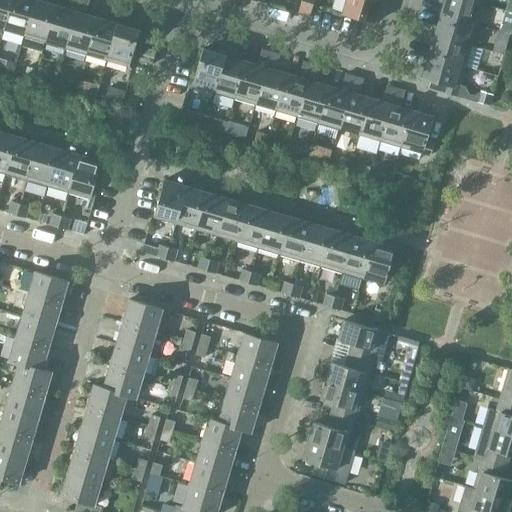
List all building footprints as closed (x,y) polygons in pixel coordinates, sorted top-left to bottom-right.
[(0,0),(0,29),(3,30),(12,0),(0,0)] [(12,0),(3,30),(24,36),(35,0),(12,0)] [(35,0),(24,36),(45,43),(56,6),(44,3),(45,0),(35,0)] [(45,43),(66,49),(80,0),(70,0),(67,9),(56,6),(45,43)] [(80,0),(66,49),(87,55),(97,18),(86,15),(90,0),(80,0)] [(302,0),(298,13),(310,17),(314,0),(302,0)] [(386,3),(374,0),(346,0),(343,14),(374,24),(378,12),(383,14),(386,3)] [(431,0),(444,4),(440,15),(477,26),(483,5),(465,0),(431,0)] [(87,55),(107,61),(123,9),(113,6),(109,22),(97,18),(87,55)] [(123,9),(107,61),(129,67),(140,31),(127,27),(132,12),(123,9)] [(422,22),(419,31),(471,47),(477,26),(440,15),(437,27),(422,22)] [(432,45),(428,56),(465,67),(471,47),(419,31),(416,41),(432,45)] [(192,86),(214,92),(229,40),(220,38),(216,53),(203,49),(192,86)] [(214,92),(235,98),(246,62),(234,58),(239,43),(229,40),(214,92)] [(143,47),(139,62),(153,70),(156,51),(143,47)] [(235,98),(256,104),(271,53),(262,50),(257,65),(246,62),(235,98)] [(256,104),(276,111),(287,74),(276,71),(280,55),(271,53),(256,104)] [(465,67),(428,56),(425,68),(419,66),(416,77),(431,81),(447,86),(445,93),(456,97),(465,67)] [(276,111),(297,117),(312,65),(303,62),(299,77),(287,74),(276,111)] [(297,117),(318,123),(329,86),(317,83),(322,68),(312,65),(297,117)] [(341,90),(329,86),(318,123),(339,129),(354,77),(345,74),(341,90)] [(339,129),(360,135),(370,99),(359,95),(363,80),(354,77),(339,129)] [(429,89),(445,93),(447,86),(431,81),(429,89)] [(382,102),(370,99),(360,135),(380,141),(396,89),(387,87),(382,102)] [(112,89),(109,98),(122,102),(125,93),(112,89)] [(380,141),(401,147),(412,111),(400,107),(405,92),(396,89),(380,141)] [(412,111),(401,147),(431,156),(434,144),(427,142),(435,112),(425,108),(423,114),(412,111)] [(0,172),(7,174),(17,137),(0,132),(0,172)] [(7,174),(27,180),(38,143),(17,137),(7,174)] [(59,149),(38,143),(27,180),(48,186),(59,149)] [(48,186),(69,192),(80,155),(59,149),(48,186)] [(80,155),(69,192),(91,199),(101,162),(80,155)] [(154,217),(176,224),(186,187),(165,180),(154,217)] [(176,224),(196,230),(207,193),(186,187),(176,224)] [(196,230),(217,236),(228,199),(207,193),(196,230)] [(217,236),(238,242),(249,205),(228,199),(217,236)] [(8,213),(17,216),(20,204),(11,202),(8,213)] [(17,216),(25,218),(29,207),(20,204),(17,216)] [(238,242),(258,248),(269,211),(249,205),(238,242)] [(258,248),(280,254),(291,217),(269,211),(258,248)] [(49,225),(58,228),(61,216),(53,214),(49,225)] [(61,216),(58,228),(67,230),(70,219),(61,216)] [(280,254),(301,260),(312,224),(291,217),(280,254)] [(332,230),(312,224),(301,260),(321,267),(332,230)] [(332,230),(321,267),(342,273),(353,236),(332,230)] [(342,273),(363,279),(374,242),(353,236),(342,273)] [(374,242),(363,279),(385,285),(395,248),(374,242)] [(156,257),(165,259),(169,248),(160,245),(156,257)] [(165,259),(174,262),(177,251),(169,248),(165,259)] [(198,269),(206,272),(210,260),(201,258),(198,269)] [(210,260),(206,272),(215,274),(218,263),(210,260)] [(239,281),(248,284),(252,272),(243,270),(239,281)] [(68,282),(35,272),(28,295),(61,304),(68,282)] [(248,284),(257,287),(261,275),(252,272),(248,284)] [(281,294),(290,296),(293,285),(285,282),(281,294)] [(293,285),(290,296),(299,299),(302,287),(293,285)] [(323,306),(331,308),(335,297),(326,294),(323,306)] [(28,295),(22,317),(55,326),(61,304),(28,295)] [(331,308),(340,311),(344,299),(335,297),(331,308)] [(129,300),(123,323),(156,332),(162,310),(129,300)] [(373,321),(382,323),(385,312),(376,309),(373,321)] [(22,317),(16,338),(49,348),(55,326),(22,317)] [(352,344),(348,355),(372,362),(380,365),(389,334),(344,321),(338,340),(352,344)] [(123,323),(116,344),(149,354),(156,332),(123,323)] [(187,330),(184,341),(193,343),(196,333),(187,330)] [(244,334),(238,356),(271,366),(277,343),(244,334)] [(199,345),(208,347),(211,337),(202,335),(199,345)] [(9,361),(18,364),(19,363),(42,370),(49,348),(16,338),(9,361)] [(181,351),(190,353),(193,343),(184,341),(181,351)] [(116,344),(110,366),(143,376),(149,354),(116,344)] [(208,347),(199,345),(196,355),(205,358),(208,347)] [(332,363),(326,381),(364,392),(372,362),(348,355),(345,367),(332,363)] [(271,366),(238,356),(231,378),(264,388),(271,366)] [(18,364),(12,385),(45,395),(52,372),(42,370),(19,363),(18,364)] [(110,366),(104,388),(127,396),(136,399),(143,376),(110,366)] [(511,370),(509,369),(500,400),(511,403),(511,370)] [(171,384),(180,387),(183,377),(174,374),(171,384)] [(186,388),(195,391),(198,381),(189,378),(186,388)] [(225,400),(258,410),(264,388),(231,378),(225,400)] [(334,404),(331,415),(355,422),(364,392),(326,381),(321,400),(334,404)] [(180,387),(171,384),(168,394),(177,397),(180,387)] [(12,385),(6,407),(39,417),(45,395),(12,385)] [(87,407),(120,417),(127,396),(104,388),(94,385),(87,407)] [(195,391),(186,388),(183,399),(192,401),(195,391)] [(492,398),(483,427),(511,435),(511,403),(500,400),(492,398)] [(258,410),(225,400),(218,421),(218,422),(242,429),(241,430),(251,433),(258,410)] [(6,407),(0,427),(0,429),(32,439),(39,417),(6,407)] [(81,429),(114,439),(120,417),(87,407),(81,429)] [(148,426),(157,428),(160,418),(151,415),(148,426)] [(314,423),(308,441),(354,454),(362,425),(355,422),(331,415),(327,427),(314,423)] [(218,421),(209,418),(202,441),(235,451),(241,430),(242,429),(218,422),(218,421)] [(163,430),(172,433),(175,422),(166,420),(163,430)] [(157,428),(148,426),(145,436),(154,438),(157,428)] [(474,457),(482,460),(506,467),(510,455),(511,455),(511,435),(483,427),(474,457)] [(0,429),(0,453),(26,461),(32,439),(0,429)] [(114,439),(81,429),(74,451),(107,461),(114,439)] [(172,433),(163,430),(160,440),(169,443),(172,433)] [(202,441),(196,463),(229,473),(235,451),(202,441)] [(354,454),(308,441),(303,460),(316,463),(313,475),(337,482),(345,484),(354,454)] [(107,461),(74,451),(68,473),(101,483),(107,461)] [(26,461),(0,453),(0,486),(2,478),(19,483),(26,461)] [(135,469),(144,472),(147,462),(138,459),(135,469)] [(482,460),(473,490),(511,501),(511,496),(511,480),(503,478),(506,467),(482,460)] [(153,463),(150,474),(159,476),(162,466),(153,463)] [(196,463),(189,485),(222,495),(229,473),(196,463)] [(144,472),(135,469),(132,479),(141,482),(144,472)] [(101,483),(68,473),(61,496),(78,501),(74,511),(99,511),(101,508),(94,506),(101,483)] [(217,511),(222,495),(189,485),(183,508),(176,506),(173,511),(217,511)] [(507,511),(511,501),(473,490),(466,487),(458,511),(507,511)]
